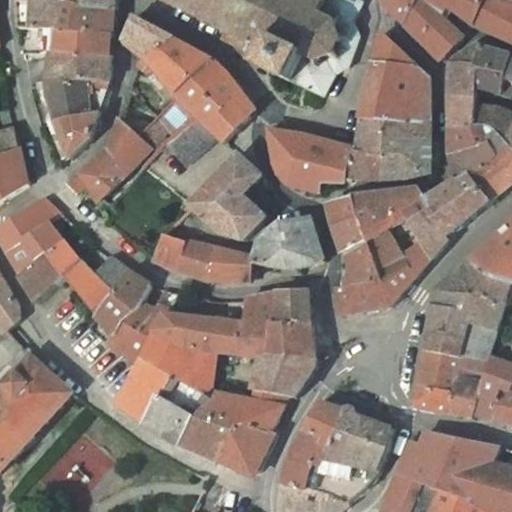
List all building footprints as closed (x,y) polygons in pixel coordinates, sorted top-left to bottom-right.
[(120,0),(69,0),(69,2),(69,3),(118,12),(119,12),(120,0)] [(161,0),(227,32),(223,41),(253,56),(254,60),(261,63),(259,68),(286,80),(327,99),(339,76),(351,69),(362,38),(356,23),(364,6),(363,2),(357,0),(161,0)] [(408,27),(422,0),(383,0),(382,3),(408,27)] [(511,42),(511,4),(505,0),(422,0),(408,27),(423,44),(444,62),(467,40),(445,20),(451,8),(472,24),(482,29),(494,35),(498,37),(511,42)] [(58,2),(21,5),(22,31),(50,32),(63,33),(69,3),(69,2),(58,2)] [(117,35),(118,12),(69,3),(63,33),(117,35)] [(451,8),(445,20),(467,40),(472,24),(451,8)] [(146,60),(152,64),(179,41),(160,31),(137,19),(128,41),(132,48),(146,60)] [(56,55),(115,60),(117,35),(63,33),(50,32),(51,38),(56,38),(56,55)] [(373,82),(364,119),(433,125),(432,79),(426,72),(388,35),(383,37),(373,82)] [(152,76),(158,69),(177,94),(180,97),(197,81),(217,62),(179,41),(152,64),(146,60),(140,66),(152,76)] [(476,47),(463,59),(474,58),(475,61),(477,66),(481,47),(476,47)] [(480,91),(505,98),(508,82),(511,66),(511,56),(481,47),(477,66),(478,68),(482,68),(480,91)] [(52,86),(113,85),(115,60),(56,55),(49,55),(47,75),(52,76),(52,86)] [(453,86),(453,105),(479,107),(480,91),(482,68),(478,68),(477,66),(475,61),(474,58),(463,59),(455,64),(454,67),(453,86)] [(227,71),(217,62),(197,81),(227,112),(236,101),(244,92),(238,83),(227,71)] [(177,94),(158,69),(152,76),(150,79),(168,102),(177,94)] [(203,120),(222,139),(228,145),(254,118),(249,114),(236,101),(227,112),(197,81),(180,97),(192,110),(203,120)] [(47,86),(57,123),(104,114),(113,85),(52,86),(47,86)] [(511,99),(505,98),(480,91),(479,107),(503,110),(511,114),(511,99)] [(244,92),(236,101),(249,114),(253,110),(244,92)] [(180,97),(171,106),(184,118),(192,110),(180,97)] [(484,128),(495,127),(503,110),(479,107),(453,105),(453,116),(453,129),(484,128)] [(171,106),(160,120),(171,131),(184,118),(171,106)] [(203,120),(192,110),(184,118),(171,131),(173,133),(178,138),(186,131),(187,131),(203,120)] [(495,127),(498,131),(502,135),(511,123),(511,114),(503,110),(495,127)] [(96,140),(104,114),(57,123),(73,160),(81,154),(96,140)] [(433,142),(433,125),(364,119),(363,126),(361,150),(355,151),(352,179),(358,180),(370,181),(381,182),(387,182),(390,140),(433,142)] [(142,140),(156,152),(167,138),(173,133),(171,131),(160,120),(142,140)] [(188,169),(222,139),(203,120),(187,131),(186,131),(178,138),(173,143),(169,146),(175,153),(188,169)] [(106,204),(156,152),(142,140),(122,122),(112,151),(84,176),(68,186),(79,197),(91,187),(103,206),(106,204)] [(511,123),(502,135),(511,145),(511,123)] [(484,128),(489,137),(498,131),(495,127),(484,128)] [(489,137),(484,128),(453,129),(453,142),(453,156),(494,145),(489,137)] [(18,131),(0,137),(0,136),(0,158),(23,150),(18,131)] [(345,178),(352,179),(355,151),(320,142),(306,137),(291,133),(271,131),(279,168),(285,179),(292,186),(294,188),(301,189),(323,194),(326,174),(333,175),(345,178)] [(511,151),(511,145),(502,135),(498,131),(489,137),(494,145),(502,159),(511,151)] [(167,138),(173,143),(178,138),(173,133),(167,138)] [(433,142),(390,140),(387,182),(412,180),(417,180),(417,177),(423,176),(433,174),(433,142)] [(511,187),(511,151),(502,159),(494,145),(453,156),(456,171),(458,182),(473,177),(495,202),(511,187)] [(175,153),(169,146),(165,152),(170,157),(175,153)] [(0,206),(32,186),(23,150),(0,158),(0,206)] [(270,219),(246,197),(265,178),(242,156),(195,207),(209,223),(224,235),(246,242),(250,241),(270,219)] [(427,196),(432,205),(451,238),(475,218),(495,202),(473,177),(458,182),(449,188),(437,196),(436,194),(427,196)] [(409,220),(411,214),(432,205),(427,196),(423,190),(407,191),(390,193),(405,222),(409,220)] [(373,222),(379,238),(392,231),(405,222),(390,193),(370,196),(355,198),(355,197),(331,206),(337,226),(362,220),(364,224),(373,222)] [(116,295),(96,275),(83,263),(57,229),(69,221),(47,199),(0,229),(0,240),(40,306),(68,279),(85,299),(94,311),(100,318),(110,303),(116,295)] [(432,205),(411,214),(409,220),(424,244),(434,261),(443,250),(452,240),(451,238),(432,205)] [(257,259),(256,259),(255,267),(265,268),(297,271),(328,263),(313,219),(283,224),(263,243),(257,259)] [(372,244),(377,257),(403,249),(392,231),(379,238),(373,222),(364,224),(362,220),(337,226),(336,227),(342,244),(346,256),(348,256),(372,244)] [(497,280),(511,284),(511,226),(504,234),(506,236),(498,244),(496,241),(472,262),(497,280)] [(190,243),(167,235),(156,262),(179,272),(181,273),(190,243)] [(181,273),(213,283),(219,251),(190,243),(181,273)] [(347,284),(347,289),(385,282),(377,257),(372,244),(348,256),(350,267),(353,276),(350,278),(348,280),(347,284)] [(424,244),(407,255),(403,249),(377,257),(385,282),(394,308),(416,282),(434,261),(424,244)] [(253,284),(255,267),(256,259),(221,250),(219,250),(219,251),(213,283),(253,284)] [(131,271),(114,258),(96,275),(116,295),(118,290),(131,271)] [(509,306),(511,295),(511,284),(497,280),(472,262),(457,275),(436,292),(473,295),(509,306)] [(100,318),(118,335),(119,336),(128,324),(144,309),(146,306),(154,287),(131,273),(132,272),(131,271),(118,290),(116,295),(110,303),(100,318)] [(0,323),(9,335),(22,323),(21,309),(0,273),(0,323)] [(394,308),(385,282),(347,289),(341,290),(344,317),(394,308)] [(281,294),(283,325),(315,324),(314,314),(312,291),(281,292),(281,294)] [(166,292),(158,311),(169,315),(170,316),(181,297),(166,292)] [(500,334),(509,306),(473,295),(436,292),(435,307),(476,314),(472,324),(500,334)] [(248,325),(246,357),(259,358),(262,350),(263,348),(264,347),(268,346),(275,347),(276,325),(283,325),(281,294),(248,302),(248,325)] [(198,298),(190,319),(197,319),(206,299),(198,298)] [(113,346),(142,367),(146,360),(159,333),(169,315),(158,311),(146,306),(144,309),(128,324),(119,336),(118,335),(109,346),(112,348),(113,346)] [(435,307),(433,330),(468,336),(472,324),(476,314),(435,307)] [(170,316),(169,315),(159,333),(192,351),(218,354),(246,357),(248,325),(226,323),(197,319),(190,319),(170,316)] [(318,351),(315,324),(283,325),(276,325),(275,347),(268,346),(264,347),(263,348),(262,350),(259,358),(260,358),(265,362),(269,362),(271,362),(319,360),(318,351)] [(493,356),(500,334),(472,324),(468,336),(433,330),(429,353),(470,361),(473,350),(493,356)] [(213,390),(218,354),(192,351),(159,333),(146,360),(173,376),(205,395),(212,389),(213,390)] [(461,379),(484,384),(493,356),(473,350),(470,361),(429,353),(422,387),(457,395),(461,379)] [(269,362),(265,362),(260,358),(259,358),(246,357),(218,354),(213,390),(220,395),(223,386),(257,393),(291,399),(300,400),(313,380),(320,369),(320,367),(319,360),(271,362),(269,362)] [(75,394),(65,385),(35,359),(0,397),(0,476),(1,477),(75,394)] [(146,360),(142,367),(135,378),(121,403),(149,424),(173,376),(146,360)] [(511,365),(495,360),(486,384),(487,385),(477,417),(495,421),(504,391),(511,392),(511,365)] [(211,403),(220,395),(213,390),(212,389),(205,395),(173,376),(149,424),(147,426),(152,429),(168,438),(183,446),(192,426),(197,416),(203,411),(211,403)] [(461,379),(457,395),(452,417),(476,421),(477,417),(487,385),(486,384),(484,384),(461,379)] [(257,393),(223,386),(220,395),(287,408),(291,399),(257,393)] [(422,387),(417,408),(419,410),(452,417),(457,395),(422,387)] [(511,392),(504,391),(495,421),(511,424),(511,392)] [(239,425),(272,437),(274,433),(287,408),(220,395),(211,403),(203,411),(239,425)] [(294,454),(285,485),(311,491),(317,467),(324,470),(328,463),(351,414),(346,413),(323,404),(294,454)] [(351,414),(328,463),(383,474),(391,454),(394,447),(397,431),(359,418),(359,413),(358,412),(357,410),(356,409),(354,408),(352,408),(350,409),(348,410),(347,411),(346,413),(351,414)] [(222,463),(239,425),(203,411),(197,416),(192,426),(183,446),(222,463)] [(274,433),(272,437),(239,425),(222,463),(253,477),(256,476),(259,475),(262,473),(264,471),(267,464),(274,449),(280,436),(274,433)] [(414,443),(401,474),(411,479),(420,483),(427,485),(473,501),(483,477),(489,480),(495,465),(497,465),(503,448),(429,433),(424,447),(414,443)] [(317,467),(311,491),(332,497),(352,506),(370,491),(376,483),(383,474),(328,463),(324,470),(317,467)] [(511,511),(511,469),(497,465),(495,465),(489,480),(483,477),(473,501),(485,507),(484,507),(495,511),(496,511),(498,511),(511,511)] [(411,479),(401,474),(391,503),(386,511),(498,511),(496,511),(495,511),(484,507),(485,507),(473,501),(427,485),(420,483),(411,479)] [(344,511),(352,506),(332,497),(311,491),(285,485),(284,488),(283,511),(344,511)]
